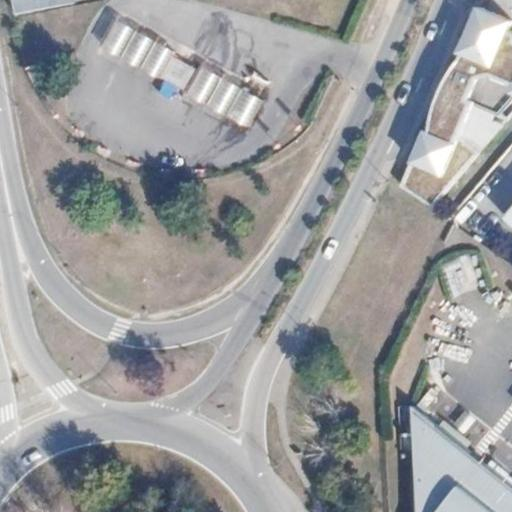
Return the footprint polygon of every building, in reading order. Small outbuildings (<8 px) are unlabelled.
[(77,2),(76,0),(15,0),(18,11),(77,2)] [(511,26),(511,20),(480,7),(461,53),(464,55),(463,58),(453,71),(444,87),(449,89),(445,99),(440,97),(435,114),(432,129),(430,132),(427,131),(402,188),(434,210),(479,152),(511,110),(511,32),(510,31),(511,26)] [(178,54),(180,51),(120,22),(108,46),(261,121),(273,96),(208,64),(206,68),(178,54)] [(444,265),(455,297),(486,286),(474,254),(444,265)] [(511,511),(511,477),(412,396),(414,511),(511,511)]
